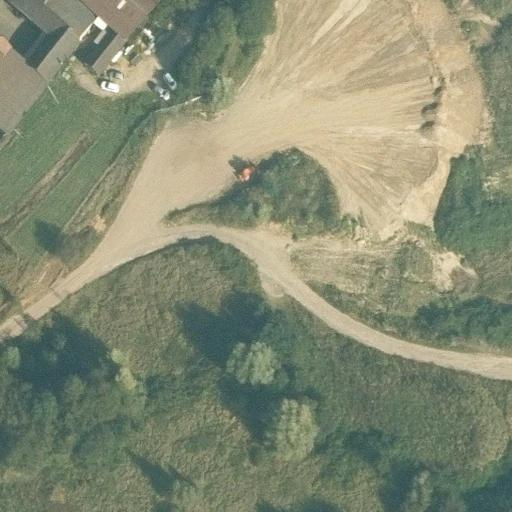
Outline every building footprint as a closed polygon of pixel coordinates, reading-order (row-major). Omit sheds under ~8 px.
[(9,0),(36,21),(52,0),(9,0)] [(79,44),(98,19),(75,0),(52,0),(36,21),(51,34),(52,34),(58,27),(79,44)] [(75,0),(98,19),(103,14),(129,38),(163,0),(75,0)] [(45,86),(46,86),(79,44),(58,27),(52,34),(51,34),(24,69),(45,86)] [(84,68),(97,79),(126,44),(113,33),(84,68)] [(7,56),(0,65),(0,131),(6,136),(45,86),(24,69),(7,56)]
